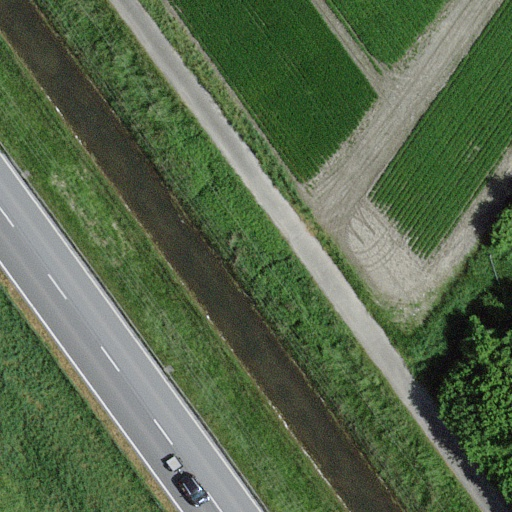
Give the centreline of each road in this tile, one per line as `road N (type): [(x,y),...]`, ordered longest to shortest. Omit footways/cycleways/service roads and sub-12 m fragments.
road 1 (track): [(498,511),(127,0)]
road 2 (tertiary): [(0,223),(208,511)]
